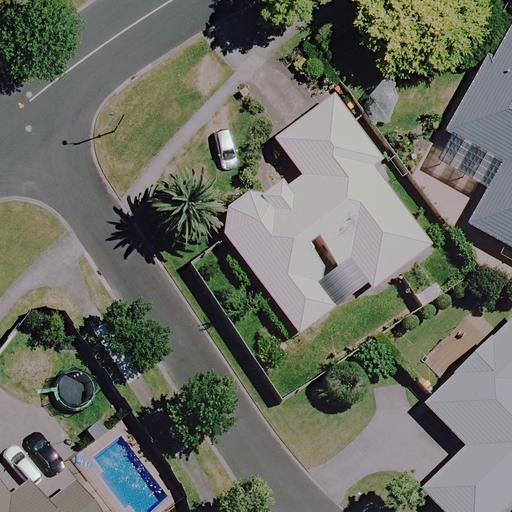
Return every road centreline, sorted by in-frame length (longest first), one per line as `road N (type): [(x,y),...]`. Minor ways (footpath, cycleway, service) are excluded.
road 1 (residential): [(283,511),(23,107)]
road 2 (tertiary): [(23,107),(173,0)]
